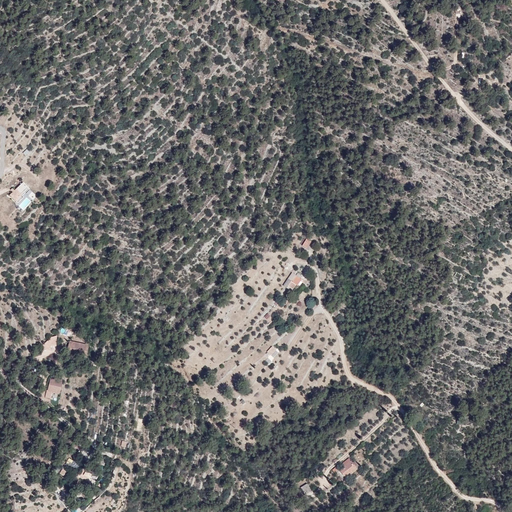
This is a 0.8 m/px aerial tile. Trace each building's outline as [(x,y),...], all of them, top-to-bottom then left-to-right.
[(12,192),(8,196),(13,201),(17,197),(12,192)] [(305,243),(302,249),(310,253),(313,247),(312,247),(313,244),(310,242),(308,245),(305,243)] [(293,287),(298,290),(299,291),(303,285),(293,278),(285,290),(289,293),(290,290),(293,287)] [(88,348),(70,344),(68,355),(85,359),(88,348)] [(269,354),(273,358),(277,354),(273,350),(269,354)] [(51,381),(48,393),(59,396),(63,384),(51,381)] [(350,461),(342,467),(345,470),(340,474),(347,482),(359,472),(350,461)] [(69,475),(64,471),(61,476),(66,479),(69,475)] [(308,486),(301,491),(306,498),(313,493),(308,486)]
